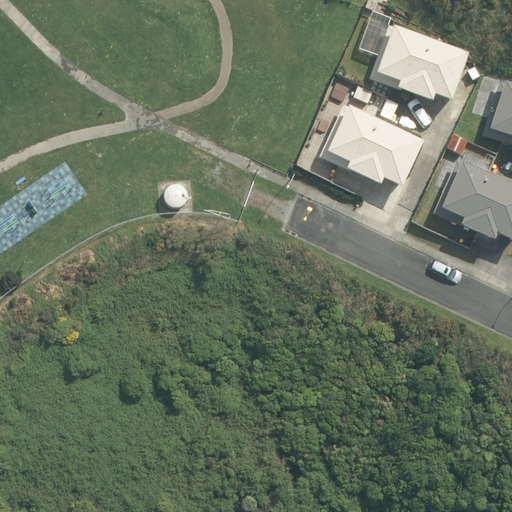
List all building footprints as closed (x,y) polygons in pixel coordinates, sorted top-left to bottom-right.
[(449,104),(466,56),(389,29),(370,83),(429,104),(432,98),(449,104)] [(511,88),(498,84),(481,138),(511,148),(511,88)] [(347,104),(352,89),(341,85),(335,99),(347,104)] [(399,189),(420,143),(344,108),(320,160),(378,187),(380,181),(399,189)] [(511,244),(511,188),(455,164),(432,216),(492,243),(495,237),(511,244)] [(187,192),(185,188),(181,186),(177,185),(173,186),(170,187),(167,190),(165,193),(165,197),(165,201),(167,204),(170,207),(173,208),(177,209),(181,208),(184,206),(187,203),(188,199),(188,195),(187,192)]
